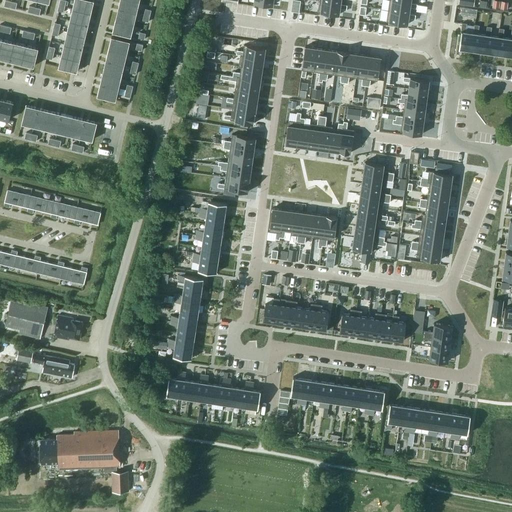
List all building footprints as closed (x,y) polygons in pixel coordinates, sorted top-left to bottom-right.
[(92,0),(74,0),(73,8),(91,12),(94,0),(92,0)] [(136,12),(139,1),(136,0),(120,0),(118,8),(136,12)] [(298,0),(292,0),(291,11),(299,12),(301,0),(298,0)] [(391,0),(389,0),(388,10),(409,13),(410,7),(417,8),(417,4),(411,3),(391,0)] [(319,1),(318,12),(339,15),(340,8),(347,9),(347,5),(343,4),(341,4),(319,1)] [(73,8),(70,19),(88,23),(91,12),(73,8)] [(133,24),(136,12),(118,8),(116,20),(133,24)] [(388,10),(386,21),(392,22),(408,24),(409,18),(415,19),(416,15),(409,14),(409,13),(388,10)] [(70,19),(67,31),(85,35),(88,23),(70,19)] [(130,36),(133,24),(116,20),(113,32),(130,36)] [(461,31),(459,49),(460,49),(460,48),(472,50),(475,33),(473,33),(466,32),(467,23),(462,23),(461,31)] [(475,33),(472,50),(485,52),(487,35),(486,35),(478,34),(479,25),(474,24),(473,33),(475,33)] [(487,35),(485,52),(497,54),(500,37),(498,36),(491,35),(492,27),(487,26),(486,35),(487,35)] [(500,37),(497,54),(510,55),(511,39),(511,38),(503,37),(504,29),(499,28),(498,36),(500,37)] [(67,31),(65,43),(82,47),(85,35),(67,31)] [(126,53),(129,41),(112,37),(109,49),(126,53)] [(2,39),(0,46),(0,57),(9,60),(14,42),(2,39)] [(14,42),(9,60),(22,63),(26,45),(14,42)] [(65,43),(62,54),(80,59),(82,47),(65,43)] [(237,50),(236,54),(240,55),(264,58),(266,48),(244,44),(243,51),(237,50)] [(26,45),(22,63),(34,66),(38,48),(26,45)] [(302,70),(301,76),(306,77),(306,70),(313,71),(316,48),(305,46),(302,70)] [(316,48),(313,71),(320,72),(318,81),(322,82),(323,79),(327,49),(316,48)] [(123,65),(126,53),(109,49),(106,60),(123,65)] [(327,49),(323,79),(327,80),(328,73),(334,74),(338,51),(327,49)] [(338,51),(334,74),(341,75),(340,82),(344,82),(349,52),(338,51)] [(349,52),(344,82),(348,83),(349,76),(356,77),(359,54),(349,52)] [(62,54),(59,67),(77,71),(80,59),(62,54)] [(359,54),(356,77),(362,78),(361,85),(365,85),(370,55),(359,54)] [(240,55),(239,66),(241,67),(242,67),(259,69),(262,70),(264,58),(240,55)] [(370,55),(365,85),(370,86),(371,80),(378,81),(381,57),(370,55)] [(120,76),(123,65),(106,60),(103,72),(120,76)] [(234,71),(233,76),(261,80),(262,70),(259,69),(242,67),(241,67),(240,72),(234,71)] [(388,70),(386,83),(393,84),(395,71),(388,70)] [(117,88),(120,76),(103,72),(100,84),(117,88)] [(221,74),(221,78),(236,81),(235,87),(259,91),(261,80),(233,76),(221,74)] [(404,77),(403,81),(405,81),(410,82),(409,88),(428,91),(429,80),(410,77),(410,78),(404,77)] [(114,100),(117,88),(100,84),(97,95),(114,100)] [(235,87),(234,98),(257,102),(259,91),(235,87)] [(312,88),(311,98),(320,99),(321,90),(312,88)] [(402,93),(401,98),(426,101),(427,96),(428,91),(409,88),(408,94),(402,93)] [(368,96),(367,107),(380,109),(381,98),(368,96)] [(227,97),(226,101),(233,102),(232,109),(256,112),(257,102),(234,98),(227,97)] [(399,98),(398,102),(402,103),(404,103),(404,109),(425,112),(426,101),(401,98),(399,98)] [(13,102),(1,99),(0,103),(0,117),(9,119),(13,102)] [(289,100),(288,107),(296,108),(297,101),(289,100)] [(34,126),(38,108),(26,105),(22,123),(34,126)] [(348,107),(346,118),(353,119),(354,116),(361,117),(362,109),(348,107)] [(45,128),(50,111),(38,108),(34,126),(45,128)] [(225,114),(224,118),(230,119),(230,120),(254,123),(256,112),(232,109),(231,115),(225,114)] [(396,115),(396,119),(423,123),(425,112),(404,109),(403,116),(396,115)] [(57,131),(61,114),(50,111),(45,128),(57,131)] [(289,120),(285,144),(297,145),(301,117),(301,113),(297,112),(296,121),(289,120)] [(68,134),(73,116),(61,114),(57,131),(68,134)] [(310,125),(307,147),(318,148),(322,116),(318,115),(317,124),(311,123),(310,123),(310,125)] [(80,137),(85,119),(73,116),(68,134),(80,137)] [(322,116),(318,148),(329,150),(332,129),(332,126),(325,125),(327,116),(322,116)] [(301,117),(297,145),(307,147),(310,125),(304,125),(305,118),(301,117)] [(92,140),(97,122),(85,119),(80,137),(92,140)] [(393,119),(393,123),(402,124),(401,131),(422,134),(423,123),(396,119),(393,119)] [(343,124),(339,151),(350,153),(354,129),(347,128),(348,122),(344,121),(343,124)] [(332,129),(329,150),(339,151),(343,124),(338,123),(338,129),(332,129)] [(225,140),(224,144),(254,149),(256,137),(232,134),(231,141),(225,140)] [(224,144),(223,148),(230,149),(229,156),(252,159),(254,149),(224,144)] [(410,163),(418,164),(420,152),(412,151),(410,163)] [(219,161),(218,165),(221,165),(251,170),(252,159),(229,156),(228,162),(219,161)] [(365,161),(363,172),(394,177),(394,173),(392,172),(388,172),(389,165),(378,163),(369,162),(365,161)] [(400,162),(398,176),(405,177),(407,163),(400,162)] [(437,162),(436,171),(451,173),(452,164),(437,162)] [(221,165),(220,170),(227,170),(226,177),(249,180),(251,170),(221,165)] [(421,176),(421,181),(451,185),(453,174),(451,174),(449,173),(429,170),(428,177),(426,177),(421,176)] [(363,172),(362,183),(366,184),(383,186),(385,186),(386,180),(391,181),(393,181),(394,177),(363,172)] [(218,183),(218,187),(224,188),(223,194),(235,196),(236,190),(248,192),(249,180),(226,177),(225,183),(218,183)] [(421,181),(420,185),(429,187),(428,192),(431,193),(448,195),(449,196),(451,185),(421,181)] [(362,183),(360,194),(362,194),(388,198),(390,198),(391,194),(389,194),(384,193),(385,186),(383,186),(366,184),(362,183)] [(7,190),(4,202),(5,202),(11,203),(28,207),(31,195),(7,190)] [(421,198),(420,202),(422,202),(448,206),(449,196),(448,195),(431,193),(428,192),(427,199),(423,198),(421,198)] [(360,194),(359,204),(363,205),(380,208),(382,208),(383,201),(388,202),(390,202),(390,198),(388,198),(362,194),(360,194)] [(51,213),(54,201),(31,195),(28,207),(28,208),(34,209),(51,213)] [(75,219),(78,207),(54,201),(51,213),(57,215),(75,219)] [(201,208),(201,213),(224,216),(226,204),(227,204),(227,203),(210,201),(209,209),(201,208)] [(420,202),(419,206),(422,207),(426,207),(425,213),(446,217),(448,206),(422,202),(420,202)] [(359,204),(357,215),(359,215),(381,219),(385,219),(387,220),(388,215),(386,215),(381,214),(382,208),(380,208),(363,205),(359,204)] [(101,212),(78,207),(75,219),(80,220),(98,225),(101,212)] [(272,207),(269,231),(276,232),(275,239),(279,239),(280,237),(284,209),(272,207)] [(284,209),(280,237),(284,237),(285,231),(291,232),(294,210),(284,209)] [(291,232),(291,234),(297,235),(297,241),(301,242),(305,212),(294,210),(291,232)] [(305,212),(301,242),(305,243),(306,236),(312,237),(313,234),(316,213),(305,212)] [(201,213),(200,217),(208,218),(207,224),(223,227),(224,216),(201,213)] [(313,234),(312,237),(319,238),(318,247),(322,247),(322,245),(326,215),(316,213),(313,234)] [(415,219),(414,223),(419,224),(445,228),(446,217),(425,213),(423,213),(422,220),(420,220),(415,219)] [(326,215),(322,245),(326,246),(327,239),(334,240),(338,216),(326,215)] [(357,215),(355,225),(377,228),(378,219),(381,219),(359,215),(357,215)] [(412,223),(411,227),(419,228),(420,228),(419,235),(424,236),(441,238),(443,238),(445,228),(419,224),(414,223),(412,223)] [(198,230),(197,234),(221,238),(223,227),(207,224),(206,232),(198,230)] [(355,225),(354,236),(356,237),(382,241),(384,241),(385,237),(383,236),(378,236),(379,229),(377,228),(355,225)] [(197,234),(197,239),(203,241),(202,247),(220,249),(221,238),(197,234)] [(412,240),(411,245),(416,245),(442,249),(443,238),(441,238),(424,236),(419,235),(419,241),(417,241),(412,240)] [(354,236),(352,248),(376,251),(377,244),(386,245),(386,241),(384,241),(382,241),(356,237),(354,236)] [(387,242),(385,254),(394,256),(396,243),(390,242),(387,242)] [(411,245),(411,249),(415,250),(417,250),(416,257),(440,260),(442,249),(416,245),(411,245)] [(194,252),(193,256),(218,260),(220,249),(202,247),(201,253),(194,252)] [(0,263),(14,266),(17,254),(11,253),(0,250),(0,263)] [(289,252),(287,261),(296,262),(297,253),(289,252)] [(37,272),(40,260),(34,258),(17,254),(14,266),(37,272)] [(302,255),(301,262),(309,264),(310,256),(302,255)] [(193,256),(192,261),(200,262),(199,269),(198,269),(198,270),(217,273),(217,272),(216,272),(218,260),(193,256)] [(61,278),(64,266),(58,264),(40,260),(37,272),(61,278)] [(511,265),(505,265),(503,276),(511,277),(511,265)] [(84,283),(87,271),(81,270),(64,266),(61,278),(84,283)] [(204,278),(179,274),(178,279),(185,280),(184,287),(201,290),(203,278),(204,278)] [(269,284),(271,275),(264,274),(262,283),(269,284)] [(348,293),(349,286),(341,285),(340,292),(348,293)] [(175,297),(200,301),(201,290),(184,287),(183,294),(176,293),(175,297)] [(181,309),(198,312),(200,301),(175,297),(175,301),(182,302),(181,309)] [(266,303),(264,321),(277,322),(279,305),(280,298),(274,297),(273,304),(266,303)] [(12,298),(5,326),(20,330),(19,333),(40,339),(48,306),(12,298)] [(279,305),(277,322),(289,324),(292,300),(287,299),(286,306),(279,305)] [(493,299),(492,309),(502,311),(504,301),(493,299)] [(292,300),(289,324),(301,325),(303,308),(297,308),(298,301),(292,300)] [(303,308),(301,325),(314,327),(317,304),(311,303),(310,309),(303,308)] [(317,304),(314,327),(326,328),(328,311),(322,311),(323,304),(317,304)] [(511,307),(505,307),(503,326),(511,326),(511,307)] [(343,314),(341,331),(353,333),(356,309),(350,308),(349,315),(343,314)] [(172,319),(196,323),(198,312),(181,309),(180,316),(172,315),(172,319)] [(356,309),(353,333),(366,335),(368,318),(361,317),(362,310),(356,309)] [(438,309),(437,316),(444,318),(445,310),(438,309)] [(368,318),(366,335),(379,336),(382,313),(376,312),(375,318),(368,318)] [(382,313),(379,336),(391,338),(393,321),(386,320),(387,314),(382,313)] [(393,321),(391,338),(404,339),(406,323),(398,322),(399,315),(394,314),(393,321)] [(69,338),(79,340),(83,322),(72,320),(73,318),(58,315),(54,336),(68,339),(69,338)] [(178,332),(195,334),(196,323),(172,319),(171,324),(179,325),(178,332)] [(413,320),(412,332),(422,333),(424,321),(413,320)] [(425,329),(424,334),(451,337),(452,325),(434,323),(434,330),(425,329)] [(168,342),(193,346),(195,334),(178,332),(176,339),(169,338),(168,342)] [(424,334),(424,338),(432,339),(431,346),(450,348),(451,337),(424,334)] [(191,357),(193,346),(168,342),(168,346),(175,347),(174,355),(191,357)] [(31,362),(33,348),(19,346),(17,359),(31,362)] [(423,346),(423,351),(431,351),(431,353),(430,359),(449,360),(450,348),(431,346),(423,346)] [(73,373),(75,364),(70,363),(70,360),(46,355),(43,372),(72,377),(73,373)] [(202,369),(200,382),(192,381),(190,397),(201,399),(205,375),(206,369),(202,369)] [(179,396),(182,372),(178,371),(177,378),(170,377),(167,394),(179,396)] [(190,397),(192,381),(185,380),(186,373),(182,372),(179,396),(190,397)] [(213,401),(215,384),(208,383),(209,376),(205,375),(201,399),(213,401)] [(293,377),(290,395),(291,395),(298,396),(297,403),(302,404),(305,379),(294,377),(293,377)] [(224,403),(228,378),(227,378),(224,378),(223,385),(215,384),(213,401),(224,403)] [(235,404),(238,388),(231,387),(232,379),(228,378),(224,403),(235,404)] [(305,379),(302,404),(306,405),(307,397),(314,398),(317,381),(316,381),(305,379)] [(247,406),(250,382),(246,381),(245,389),(238,388),(235,404),(247,406)] [(317,381),(314,398),(321,399),(320,407),(324,407),(328,382),(317,381)] [(250,382),(247,406),(258,408),(261,391),(253,390),(255,382),(250,382)] [(328,382),(324,407),(329,408),(330,400),(337,401),(340,384),(339,384),(328,382)] [(340,384),(337,401),(344,402),(343,410),(347,411),(351,386),(350,386),(340,384)] [(351,386),(347,411),(351,411),(352,404),(359,405),(362,388),(362,387),(351,386)] [(362,388),(359,405),(367,406),(365,414),(370,415),(373,389),(362,388)] [(373,389),(370,415),(374,415),(375,408),(382,409),(385,390),(384,390),(384,391),(373,389)] [(387,421),(386,429),(391,429),(392,422),(400,423),(403,406),(391,404),(391,403),(390,403),(387,421)] [(403,406),(400,423),(407,424),(406,432),(410,432),(414,407),(403,406)] [(414,407),(410,432),(414,433),(415,425),(423,426),(425,409),(414,407)] [(425,409),(423,426),(429,427),(428,435),(433,435),(436,411),(425,409)] [(436,411),(433,435),(437,436),(438,428),(445,429),(448,412),(436,411)] [(448,412),(445,429),(452,430),(451,438),(455,438),(459,414),(448,412)] [(459,414),(455,438),(459,439),(460,431),(468,433),(470,415),(470,416),(459,414)] [(40,439),(41,463),(58,462),(58,469),(104,468),(104,472),(112,471),(115,471),(115,467),(120,467),(119,430),(74,431),(74,434),(57,435),(57,439),(40,439)] [(411,445),(410,439),(397,440),(397,453),(404,453),(404,446),(411,445)] [(115,471),(112,471),(112,491),(129,490),(128,471),(115,471)]
